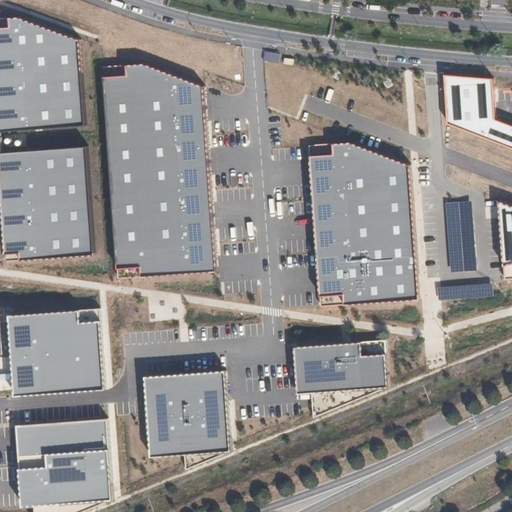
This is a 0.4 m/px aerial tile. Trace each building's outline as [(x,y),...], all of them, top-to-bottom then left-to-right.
[(0,132),(87,126),(82,39),(19,17),(0,18),(0,132)] [(206,87),(146,64),(105,67),(121,279),(220,272),(206,87)] [(494,78),(446,75),(450,122),(511,146),(511,124),(496,118),(494,78)] [(412,165),(352,142),(311,145),(323,307),(422,299),(412,165)] [(89,145),(0,152),(0,167),(8,261),(98,253),(89,145)] [(472,201),(447,203),(452,272),(477,270),(472,201)] [(511,204),(501,201),(507,279),(511,278),(511,204)] [(492,283),(438,287),(439,300),(493,296),(492,283)] [(101,309),(10,314),(17,395),(107,388),(101,309)] [(387,340),(296,347),(300,394),(313,393),(315,418),(391,387),(387,340)] [(227,370),(147,376),(153,457),(186,454),(188,469),(233,451),(227,370)] [(108,420),(17,425),(24,506),(114,499),(108,420)]
